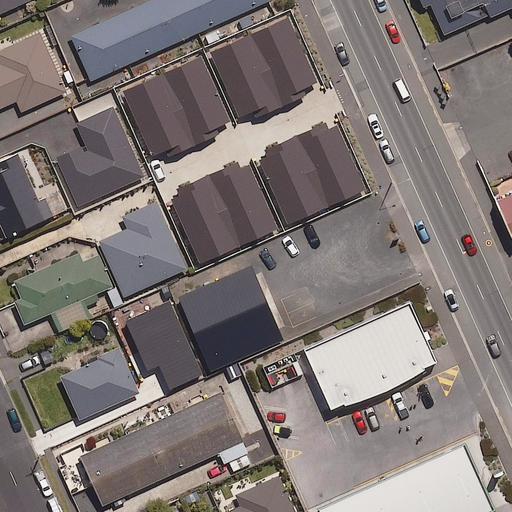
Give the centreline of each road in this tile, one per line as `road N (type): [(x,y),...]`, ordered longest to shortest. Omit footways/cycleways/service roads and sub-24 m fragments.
road 1 (primary): [(384,77),(511,363)]
road 2 (residential): [(384,77),(179,169)]
